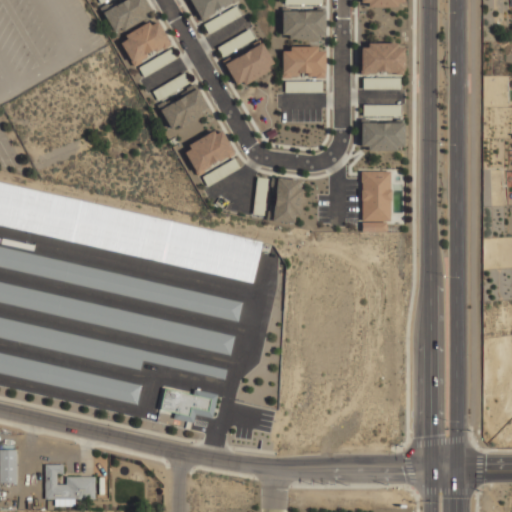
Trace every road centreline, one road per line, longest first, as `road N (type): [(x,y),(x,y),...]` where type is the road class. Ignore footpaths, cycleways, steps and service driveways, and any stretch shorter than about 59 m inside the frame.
road 1 (tertiary): [(0,411),(180,455),(288,469),(511,467)]
road 2 (primary): [(429,0),(432,511)]
road 3 (primary): [(457,511),(457,0)]
road 4 (residential): [(157,0),(243,142),(288,161),(311,160),(328,146),(333,0)]
